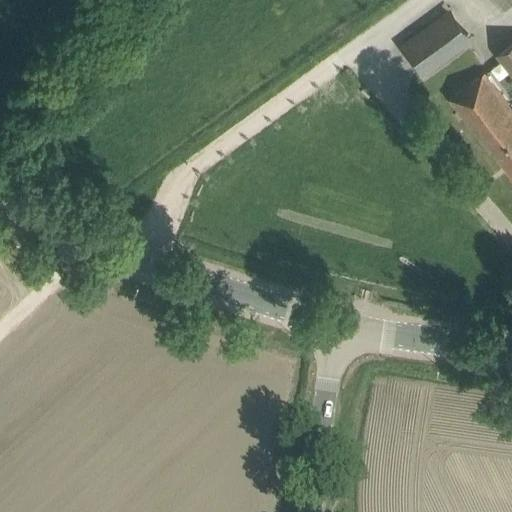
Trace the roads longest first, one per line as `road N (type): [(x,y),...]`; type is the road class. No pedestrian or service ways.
road 1 (tertiary): [(336,323),(174,273),(0,193)]
road 2 (unclassified): [(314,511),(336,323)]
road 3 (tertiary): [(336,323),(511,351)]
